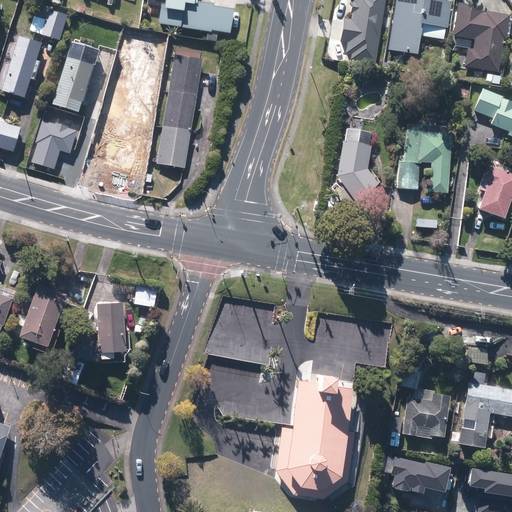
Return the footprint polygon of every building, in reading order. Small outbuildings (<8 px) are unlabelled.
[(159,0),(157,23),(230,31),(233,5),(214,3),(204,0),(159,0)] [(384,0),(349,0),(347,1),(346,10),(349,18),(340,24),(338,38),(345,43),(344,54),(376,59),(384,0)] [(396,0),(389,46),(414,50),(418,21),(446,25),(450,0),(446,0),(396,0)] [(71,10),(41,1),(32,29),(62,39),(71,10)] [(502,69),(507,14),(457,10),(455,35),(473,36),(474,48),(463,51),(463,66),(502,69)] [(40,41),(20,35),(4,88),(24,94),(40,41)] [(132,40),(123,39),(123,53),(132,54),(131,67),(139,67),(140,55),(137,55),(137,45),(131,45),(132,40)] [(91,64),(69,57),(53,103),(76,110),(91,64)] [(201,61),(173,57),(157,161),(185,166),(201,61)] [(154,108),(159,77),(138,73),(135,87),(126,86),(123,106),(110,104),(100,167),(123,171),(131,122),(126,122),(128,111),(149,114),(150,108),(154,108)] [(511,100),(484,88),(474,108),(492,116),(490,122),(511,131),(511,133),(511,100)] [(0,147),(13,152),(21,127),(0,120),(0,147)] [(31,162),(54,169),(60,150),(70,153),(77,130),(68,128),(69,126),(56,122),(55,124),(43,120),(35,143),(37,144),(31,162)] [(425,126),(407,125),(406,154),(400,154),(399,188),(419,189),(419,163),(430,164),(430,194),(452,195),(453,133),(425,132),(425,126)] [(372,145),(343,140),(337,175),(358,200),(379,183),(368,170),(372,145)] [(478,210),(503,219),(511,194),(511,174),(487,165),(479,189),(485,191),(478,210)] [(0,266),(2,260),(0,259),(0,324),(2,325),(3,326),(13,299),(0,294),(0,266)] [(16,291),(0,285),(0,294),(13,299),(16,291)] [(66,295),(37,285),(19,336),(48,346),(64,301),(66,295)] [(154,306),(157,289),(137,286),(134,303),(154,306)] [(124,303),(97,304),(99,352),(126,351),(124,303)] [(96,324),(81,318),(73,341),(88,346),(96,324)] [(416,389),(417,386),(420,387),(422,371),(419,371),(403,368),(400,386),(416,389)] [(341,478),(350,388),(300,379),(285,472),(300,491),(321,493),(341,478)] [(511,413),(511,388),(468,382),(459,442),(483,446),(489,410),(511,414),(511,413)] [(433,401),(405,400),(404,406),(386,405),(386,418),(404,419),(403,432),(416,433),(416,426),(429,426),(429,434),(446,435),(448,383),(434,383),(433,401)] [(0,454),(9,431),(0,427),(0,454)] [(424,462),(393,455),(389,472),(393,473),(390,483),(421,490),(423,484),(443,489),(448,466),(424,461),(424,462)] [(511,473),(469,466),(467,483),(482,486),(477,511),(502,511),(505,497),(511,498),(511,473)]
